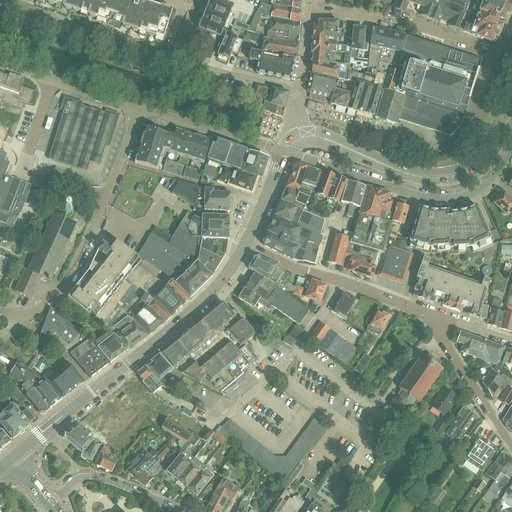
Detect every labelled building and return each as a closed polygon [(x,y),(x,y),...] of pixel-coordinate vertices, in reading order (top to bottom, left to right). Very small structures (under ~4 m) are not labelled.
[(81,12),(81,10),(84,0),(61,0),(61,3),(63,4),(62,6),(81,12)] [(102,16),(107,0),(84,0),(81,10),(88,12),(87,14),(97,17),(98,15),(102,16)] [(115,21),(122,23),(129,0),(107,0),(102,16),(104,17),(102,24),(113,28),(115,21)] [(140,29),(143,30),(152,3),(144,1),(144,0),(129,0),(122,23),(122,25),(140,31),(140,29)] [(234,5),(220,0),(209,0),(207,7),(229,16),(234,5)] [(265,15),(265,16),(271,17),(299,22),(302,12),(301,12),(302,0),(269,0),(268,5),(266,4),(262,3),(255,14),(261,15),(262,14),(265,15)] [(405,13),(406,10),(409,3),(423,8),(420,15),(439,23),(441,20),(449,23),(448,27),(458,30),(469,0),(397,0),(392,7),(405,13)] [(511,0),(484,0),(482,7),(506,17),(506,15),(508,15),(511,5),(511,4),(511,3),(511,0)] [(157,34),(164,37),(173,9),(161,6),(160,8),(156,7),(157,5),(152,3),(143,30),(147,31),(146,33),(156,36),(157,34)] [(229,16),(207,7),(203,18),(225,27),(229,16)] [(493,42),(495,44),(498,37),(502,26),(500,25),(502,20),(504,21),(506,17),(482,7),(474,28),(467,25),(464,31),(471,34),(476,36),(492,43),(493,42)] [(269,24),(300,30),(300,24),(289,22),(289,21),(299,24),(299,22),(271,17),(265,16),(264,18),(270,19),(269,24)] [(225,27),(203,18),(198,29),(209,33),(207,38),(218,43),(225,27)] [(257,25),(258,22),(252,21),(251,23),(248,31),(255,33),(257,25)] [(350,64),(351,60),(344,59),(344,64),(340,64),(335,63),(335,53),(336,41),(337,30),(343,30),(344,22),(338,22),(338,21),(318,21),(318,25),(313,25),(311,53),(313,54),(312,73),(338,79),(348,81),(349,72),(350,64)] [(266,35),(299,41),(300,30),(269,24),(266,35)] [(370,29),(354,27),(351,60),(350,64),(368,69),(369,60),(358,59),(359,50),(368,51),(370,29)] [(397,60),(405,36),(372,29),(368,69),(381,73),(381,72),(382,70),(387,72),(389,66),(395,67),(397,60)] [(237,38),(226,33),(216,56),(228,60),(231,53),(237,56),(243,41),(237,39),(237,38)] [(248,40),(258,43),(260,36),(250,33),(248,40)] [(398,120),(450,135),(460,127),(464,115),(406,96),(407,93),(465,112),(482,61),(405,36),(397,60),(398,61),(395,71),(390,70),(383,90),(375,119),(378,120),(378,121),(394,126),(394,125),(396,126),(398,120)] [(263,38),(261,52),(269,53),(296,59),(299,42),(263,38)] [(241,47),(236,58),(255,62),(256,59),(259,60),(256,73),(291,81),(296,59),(269,53),(261,52),(253,51),(241,47)] [(384,80),(386,74),(381,72),(381,73),(368,69),(366,76),(349,72),(348,81),(348,82),(355,83),(348,109),(374,117),(381,90),(378,89),(380,79),(384,80)] [(24,88),(26,78),(13,74),(12,76),(0,72),(0,88),(13,92),(15,85),(24,88)] [(338,79),(312,73),(311,73),(307,90),(309,93),(332,99),(335,92),(340,94),(341,92),(350,95),(352,87),(337,83),(338,79)] [(275,115),(282,118),(284,110),(288,93),(268,88),(268,87),(256,85),(254,93),(252,101),(264,102),(262,112),(275,115)] [(25,100),(34,103),(37,92),(28,89),(25,100)] [(347,108),(350,95),(341,92),(340,94),(335,92),(332,99),(331,105),(347,108)] [(146,133),(143,135),(140,144),(142,147),(139,156),(136,157),(134,163),(158,170),(164,151),(169,153),(204,163),(212,138),(211,138),(210,142),(205,140),(204,138),(195,135),(192,136),(183,133),(181,130),(176,129),(173,136),(147,128),(146,133)] [(257,178),(262,179),(269,159),(218,142),(215,149),(212,148),(208,160),(257,178)] [(0,234),(2,235),(5,227),(12,230),(17,217),(18,218),(23,204),(28,206),(30,201),(25,199),(31,185),(5,175),(10,162),(4,160),(7,154),(0,150),(0,234)] [(162,171),(181,177),(184,166),(166,160),(162,171)] [(251,193),(257,178),(208,160),(205,167),(219,172),(217,181),(251,193)] [(294,166),(287,187),(298,192),(299,188),(300,188),(315,193),(317,189),(323,173),(307,167),(306,168),(298,164),(294,166)] [(183,177),(198,182),(201,171),(186,166),(183,177)] [(324,174),(318,192),(317,195),(328,199),(335,177),(324,174)] [(346,181),(335,177),(328,199),(339,202),(342,192),(346,181)] [(214,192),(214,190),(205,189),(205,190),(199,189),(199,188),(173,180),(171,185),(175,188),(171,193),(194,207),(193,211),(204,211),(229,212),(230,193),(214,192)] [(349,206),(359,209),(366,187),(346,181),(343,193),(340,203),(349,206)] [(286,190),(280,202),(303,211),(310,196),(299,191),(300,188),(299,188),(298,192),(287,187),(286,190)] [(351,239),(350,244),(363,248),(363,246),(378,250),(377,252),(382,254),(385,246),(387,239),(392,222),(394,215),(388,213),(391,203),(387,202),(389,194),(367,188),(360,214),(358,213),(358,214),(357,219),(351,239)] [(495,200),(495,203),(494,204),(501,211),(501,213),(503,216),(506,215),(507,216),(511,219),(511,218),(511,200),(504,193),(500,198),(498,198),(495,200)] [(45,195),(41,204),(47,207),(51,197),(45,195)] [(274,217),(321,236),(325,220),(303,211),(280,202),(274,217)] [(397,204),(394,215),(392,222),(399,224),(398,226),(402,227),(403,225),(408,208),(397,204)] [(359,209),(349,206),(348,211),(358,214),(359,209)] [(449,213),(450,246),(450,248),(457,248),(457,247),(464,247),(471,247),(477,244),(483,241),(484,241),(490,239),(476,206),(464,212),(461,213),(449,213)] [(444,247),(450,246),(449,213),(449,211),(436,212),(432,212),(419,208),(410,242),(417,244),(417,243),(424,245),(423,246),(430,248),(437,247),(437,246),(444,246),(444,247)] [(358,214),(348,211),(346,216),(357,219),(358,214)] [(15,292),(31,299),(41,278),(50,282),(77,224),(54,213),(28,271),(25,269),(15,292)] [(187,213),(173,235),(223,261),(226,255),(228,240),(201,240),(202,222),(187,213)] [(202,216),(202,222),(201,240),(228,240),(229,217),(202,216)] [(304,250),(317,255),(320,245),(318,245),(321,236),(274,217),(266,233),(304,250)] [(151,234),(168,244),(212,277),(214,274),(223,261),(173,235),(172,238),(155,227),(151,234)] [(299,260),(315,264),(317,255),(304,250),(266,233),(263,241),(265,247),(293,260),(298,262),(299,260)] [(171,279),(190,299),(212,277),(168,244),(151,234),(137,256),(169,278),(171,279)] [(348,244),(350,244),(351,239),(334,235),(326,263),(342,267),(344,259),(348,244)] [(385,246),(395,249),(397,243),(387,239),(385,246)] [(399,240),(396,248),(403,250),(405,242),(399,240)] [(67,299),(92,319),(107,302),(119,289),(125,281),(137,266),(142,260),(117,242),(111,249),(103,243),(100,249),(101,250),(98,254),(97,254),(67,299)] [(363,248),(350,244),(348,244),(344,259),(350,261),(347,269),(372,277),(374,269),(375,268),(372,267),(374,262),(360,258),(363,248)] [(377,270),(380,271),(378,276),(403,284),(412,255),(403,252),(395,249),(385,246),(382,254),(377,270)] [(501,256),(511,256),(511,247),(502,247),(501,256)] [(255,273),(290,295),(295,288),(285,281),(280,278),(284,270),(259,257),(253,259),(248,269),(255,273)] [(482,285),(441,271),(428,267),(430,261),(423,259),(416,279),(418,280),(414,291),(419,293),(417,298),(434,304),(436,299),(444,302),(443,307),(460,313),(461,307),(470,310),(468,316),(479,319),(480,319),(486,320),(489,307),(482,306),(490,282),(484,279),(482,285)] [(137,266),(125,281),(145,295),(153,300),(173,316),(184,305),(163,284),(162,283),(137,266)] [(288,336),(296,341),(305,329),(299,325),(309,311),(289,296),(290,295),(255,273),(247,285),(273,303),(272,306),(278,310),(286,316),(297,323),(288,336)] [(1,286),(8,289),(14,277),(7,274),(1,286)] [(171,279),(169,278),(163,284),(184,305),(190,299),(171,279)] [(145,295),(125,281),(119,289),(107,302),(120,311),(124,315),(131,320),(132,320),(148,335),(164,323),(154,311),(153,310),(151,309),(150,308),(149,307),(147,306),(146,305),(145,305),(144,304),(143,303),(142,302),(142,301),(142,300),(142,299),(143,298),(144,297),(145,295)] [(312,304),(321,308),(324,302),(327,294),(324,293),(326,287),(312,281),(306,298),(313,301),(312,304)] [(268,310),(272,306),(273,303),(247,285),(238,298),(254,308),(257,303),(268,310)] [(297,285),(296,295),(305,296),(306,286),(297,285)] [(331,311),(345,321),(358,302),(350,298),(344,294),(342,295),(331,311)] [(161,318),(164,323),(173,316),(153,300),(145,295),(144,297),(143,298),(142,299),(142,300),(142,301),(142,302),(144,304),(145,305),(146,305),(147,306),(149,307),(150,308),(151,309),(153,310),(154,311),(156,313),(158,315),(161,318)] [(487,325),(500,329),(504,313),(499,311),(501,300),(493,298),(487,325)] [(105,329),(120,311),(107,302),(92,319),(105,329)] [(223,303),(203,320),(221,342),(245,323),(234,310),(231,313),(223,303)] [(70,355),(90,378),(109,364),(95,348),(93,345),(55,312),(51,308),(40,333),(70,355)] [(282,321),(286,316),(278,310),(274,315),(282,321)] [(388,317),(387,315),(385,314),(383,314),(377,311),(370,325),(369,325),(366,330),(379,336),(382,331),(381,331),(388,317)] [(500,329),(511,332),(511,314),(504,312),(504,313),(500,329)] [(114,336),(129,350),(147,336),(131,321),(131,320),(124,315),(110,333),(114,336)] [(203,320),(183,336),(226,389),(244,375),(242,372),(244,370),(221,342),(203,320)] [(245,323),(221,342),(244,370),(257,359),(248,349),(251,346),(248,341),(255,335),(245,323)] [(334,357),(347,367),(356,349),(330,330),(320,323),(307,341),(317,348),(318,346),(333,358),(334,357)] [(16,341),(21,344),(27,335),(22,332),(16,341)] [(110,363),(129,350),(114,336),(110,333),(109,332),(95,344),(110,363)] [(495,369),(500,372),(503,363),(502,363),(504,359),(501,359),(502,356),(505,348),(461,332),(457,343),(456,345),(463,348),(461,353),(496,365),(495,369)] [(183,336),(160,355),(172,369),(186,377),(188,375),(222,393),(226,389),(183,336)] [(282,342),(292,347),(295,343),(286,337),(282,342)] [(502,363),(503,363),(511,366),(511,350),(508,349),(504,359),(502,363)] [(354,370),(361,375),(371,359),(365,354),(354,370)] [(146,367),(163,386),(165,389),(175,380),(179,384),(186,377),(172,369),(160,355),(146,367)] [(412,406),(414,407),(418,402),(419,403),(442,370),(438,367),(441,364),(428,355),(426,359),(422,356),(406,379),(402,377),(400,381),(402,384),(399,389),(400,390),(397,395),(399,396),(400,403),(406,406),(412,406)] [(26,395),(43,415),(51,408),(38,392),(49,383),(46,380),(44,378),(15,361),(10,370),(4,366),(1,371),(7,375),(23,385),(21,387),(27,394),(26,395)] [(67,363),(57,371),(73,391),(84,383),(71,366),(70,367),(67,363)] [(146,367),(137,374),(143,382),(141,383),(152,395),(153,395),(163,386),(146,367)] [(46,380),(49,383),(62,399),(73,391),(57,371),(46,380)] [(482,383),(492,398),(498,390),(502,392),(507,385),(510,380),(502,374),(500,377),(490,371),(486,377),(485,377),(483,377),(482,379),(482,381),(483,382),(482,383)] [(137,374),(78,424),(85,431),(86,429),(92,436),(98,441),(104,436),(105,437),(109,434),(108,433),(112,429),(110,427),(137,404),(139,407),(152,395),(141,383),(143,382),(137,374)] [(1,390),(20,404),(25,398),(6,383),(1,390)] [(38,392),(51,408),(62,400),(62,399),(49,383),(38,392)] [(500,401),(509,406),(511,400),(511,389),(508,387),(500,401)] [(431,407),(444,416),(457,398),(444,389),(431,407)] [(0,394),(0,401),(6,405),(10,398),(1,392),(0,394)] [(0,416),(0,424),(13,440),(30,426),(29,424),(34,419),(26,410),(21,414),(13,405),(0,416)] [(511,408),(511,407),(503,421),(508,430),(510,431),(511,432),(511,433),(511,408)] [(181,412),(190,418),(193,413),(184,408),(181,412)] [(445,434),(459,444),(465,436),(470,439),(479,425),(474,422),(477,419),(462,409),(445,434)] [(161,429),(185,444),(193,434),(167,417),(161,429)] [(311,422),(323,431),(326,427),(314,418),(311,422)] [(432,432),(439,437),(448,423),(442,418),(432,432)] [(221,428),(226,432),(233,424),(229,420),(226,423),(221,427),(221,428)] [(308,427),(320,436),(323,431),(311,422),(308,427)] [(90,436),(91,436),(92,436),(86,429),(85,431),(78,424),(65,435),(65,440),(81,454),(89,445),(86,442),(89,438),(90,436)] [(226,432),(230,435),(231,436),(238,427),(233,424),(226,432)] [(220,426),(214,434),(211,438),(222,446),(230,435),(226,432),(221,428),(221,427),(220,426)] [(238,427),(231,436),(235,439),(242,430),(238,427)] [(305,431),(317,440),(320,436),(308,427),(305,431)] [(0,450),(10,442),(2,432),(0,429),(0,450)] [(211,438),(214,434),(209,430),(202,439),(207,443),(211,438)] [(242,430),(235,439),(239,442),(246,434),(242,430)] [(301,435),(314,444),(317,440),(305,431),(301,435)] [(193,446),(199,439),(193,434),(187,442),(193,446)] [(239,442),(243,446),(250,437),(246,434),(239,442)] [(298,440),(310,449),(314,444),(301,435),(298,440)] [(250,437),(243,446),(241,448),(245,452),(254,440),(250,437)] [(342,437),(338,442),(346,447),(349,442),(342,437)] [(92,441),(89,438),(86,442),(89,445),(81,454),(82,455),(81,456),(81,458),(83,460),(86,460),(87,459),(91,462),(96,453),(99,447),(93,441),(92,441)] [(478,438),(464,458),(482,471),(496,450),(478,438)] [(254,440),(245,452),(249,455),(258,444),(254,440)] [(295,444),(307,453),(310,449),(298,440),(295,444)] [(416,449),(404,441),(394,458),(405,466),(416,449)] [(249,455),(253,459),(262,447),(258,444),(249,455)] [(292,449),(304,457),(307,453),(295,444),(292,449)] [(353,444),(348,450),(353,454),(357,448),(353,444)] [(95,465),(111,473),(118,460),(110,456),(112,451),(105,447),(103,446),(100,452),(101,452),(95,465)] [(155,456),(160,460),(169,451),(164,446),(155,456)] [(266,451),(262,447),(253,459),(257,462),(266,451)] [(127,471),(133,477),(152,458),(157,453),(153,449),(148,454),(144,451),(131,465),(132,466),(127,471)] [(289,453),(301,462),(304,457),(292,449),(289,453)] [(167,473),(177,480),(194,459),(184,451),(167,473)] [(271,454),(266,451),(257,462),(261,465),(271,454)] [(177,480),(187,489),(212,457),(213,456),(209,453),(200,464),(194,459),(177,480)] [(285,457),(297,466),(299,464),(301,462),(289,453),(285,457)] [(492,479),(495,480),(510,459),(501,453),(491,467),(490,467),(486,474),(492,479)] [(275,457),(271,454),(261,465),(265,469),(275,457)] [(187,489),(197,497),(211,479),(214,476),(210,473),(213,468),(211,466),(216,460),(212,457),(187,489)] [(265,469),(280,481),(280,457),(275,457),(265,469)] [(280,481),(284,484),(297,466),(285,457),(280,457),(280,481)] [(133,477),(144,488),(154,478),(153,477),(162,468),(152,458),(133,477)] [(489,491),(496,496),(500,490),(501,491),(504,486),(505,486),(509,480),(509,479),(511,474),(511,460),(510,459),(495,480),(496,481),(489,491)] [(334,470),(340,474),(346,465),(340,461),(334,470)] [(297,466),(284,484),(285,484),(283,486),(286,488),(302,467),(299,464),(297,466)] [(378,474),(373,470),(368,478),(373,481),(378,474)] [(204,511),(220,511),(228,499),(231,501),(238,488),(222,479),(204,511)] [(470,491),(475,495),(478,492),(480,494),(486,485),(479,479),(472,488),(473,488),(470,491)] [(244,489),(248,493),(255,483),(251,480),(244,489)] [(304,501),(308,504),(319,488),(306,480),(302,485),(311,491),(304,501)] [(409,489),(423,499),(429,492),(414,481),(409,489)] [(203,493),(208,496),(213,486),(210,484),(203,493)] [(428,504),(434,508),(446,491),(441,487),(439,491),(437,490),(428,504)] [(297,511),(303,503),(295,497),(291,502),(289,501),(292,496),(285,491),(270,511),(297,511)] [(257,511),(251,509),(249,511),(247,511),(246,511),(249,504),(242,500),(238,508),(240,509),(237,511),(257,511)] [(320,511),(323,507),(315,502),(312,506),(311,506),(306,511),(320,511)]
